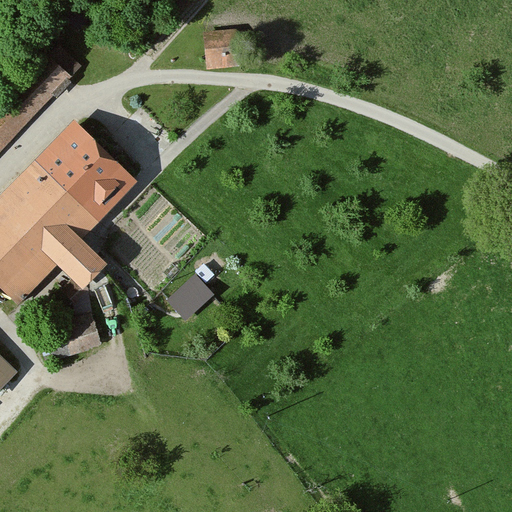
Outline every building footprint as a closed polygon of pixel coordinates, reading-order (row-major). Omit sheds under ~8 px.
[(203,37),(206,66),(231,64),(229,35),(203,37)] [(47,57),(0,107),(0,159),(73,81),(47,57)] [(138,187),(75,126),(0,203),(0,289),(21,310),(59,272),(86,298),(111,271),(83,244),(138,187)] [(170,304),(190,325),(217,298),(196,278),(170,304)] [(45,329),(54,366),(101,355),(92,318),(45,329)] [(0,396),(20,377),(0,357),(0,396)]
